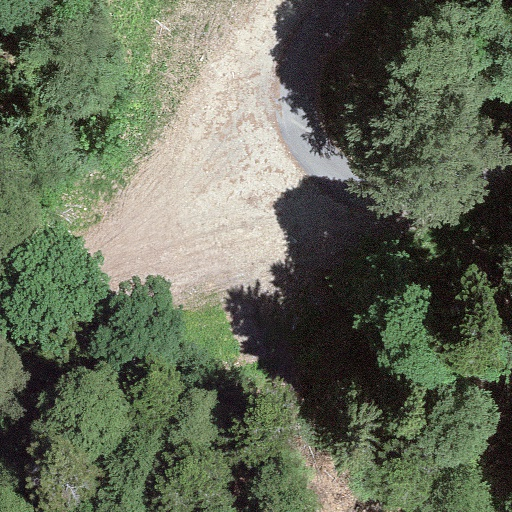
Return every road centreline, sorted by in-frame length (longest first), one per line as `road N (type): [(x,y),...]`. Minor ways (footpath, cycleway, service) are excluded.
road 1 (track): [(327,144),(358,167),(418,184),(456,180),(511,155)]
road 2 (track): [(339,0),(307,40),(303,67),(304,105),(327,144)]
